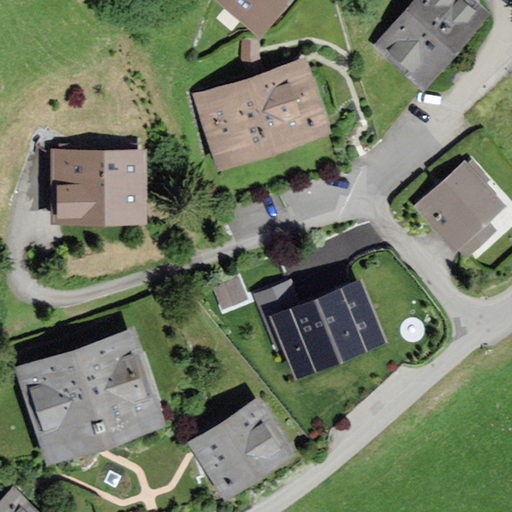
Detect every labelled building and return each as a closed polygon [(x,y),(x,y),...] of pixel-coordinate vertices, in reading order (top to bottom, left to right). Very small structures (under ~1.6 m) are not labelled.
[(287,0),(223,0),(260,32),(287,0)] [(485,14),(469,0),(417,0),(378,46),(424,85),(485,14)] [(304,62),(199,96),(222,165),(326,131),(304,62)] [(141,154),(57,154),(56,220),(141,220),(141,154)] [(465,163),(416,207),(461,257),(490,232),(483,224),(504,205),(465,163)] [(289,283),(256,296),(277,349),(287,345),(299,374),(382,341),(360,285),(299,309),(289,283)] [(132,335),(21,372),(51,460),(162,422),(132,335)] [(260,404),(195,445),(226,495),(292,454),(260,404)] [(34,511),(15,493),(0,508),(0,511),(34,511)]
